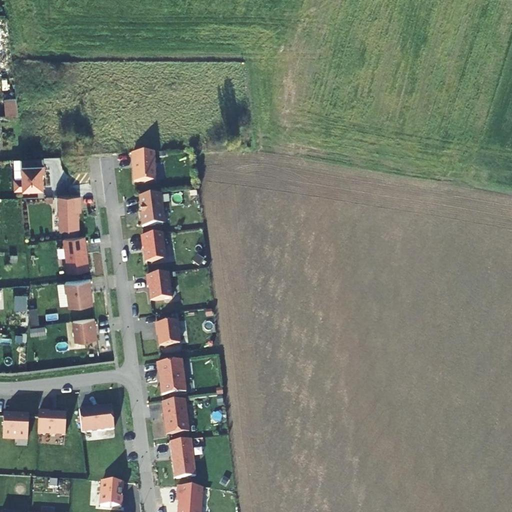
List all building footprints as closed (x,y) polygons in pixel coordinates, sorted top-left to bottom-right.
[(6,101),(7,117),(19,116),(18,100),(6,101)] [(154,153),(132,154),(134,183),(155,182),(154,153)] [(15,190),(44,189),(44,174),(45,174),(45,165),(23,166),(24,179),(15,179),(15,190)] [(161,195),(140,197),(141,209),(142,209),(143,214),(140,214),(142,227),(163,225),(161,212),(163,212),(161,195)] [(81,205),(81,196),(60,197),(61,229),(79,229),(79,205),(81,205)] [(163,235),(141,238),(143,249),(144,249),(146,263),(166,261),(163,235)] [(90,270),(85,236),(64,239),(68,273),(90,270)] [(169,275),(146,277),(147,288),(150,288),(150,302),(172,300),(169,275)] [(92,287),(91,279),(66,282),(67,291),(68,291),(70,306),(93,303),(92,292),(90,292),(90,288),(92,287)] [(30,315),(31,325),(39,324),(37,314),(30,315)] [(98,339),(95,319),(74,321),(76,342),(98,339)] [(177,322),(156,325),(159,347),(179,345),(177,322)] [(182,362),(157,365),(160,381),(161,384),(162,387),(161,387),(162,398),(186,395),(182,362)] [(185,402),(162,404),(166,437),(189,434),(185,402)] [(79,411),(81,434),(114,430),(111,409),(100,410),(100,411),(96,412),(96,411),(88,412),(87,410),(79,411)] [(49,413),(38,412),(37,435),(65,436),(66,415),(49,415),(49,413)] [(13,439),(13,418),(12,418),(12,417),(3,416),(2,439),(13,439)] [(17,418),(13,418),(13,439),(27,440),(28,417),(17,416),(17,418)] [(191,441),(170,444),(174,480),(196,478),(191,441)] [(120,508),(122,484),(101,483),(100,507),(120,508)] [(200,511),(202,490),(177,488),(177,498),(179,498),(178,511),(200,511)]
